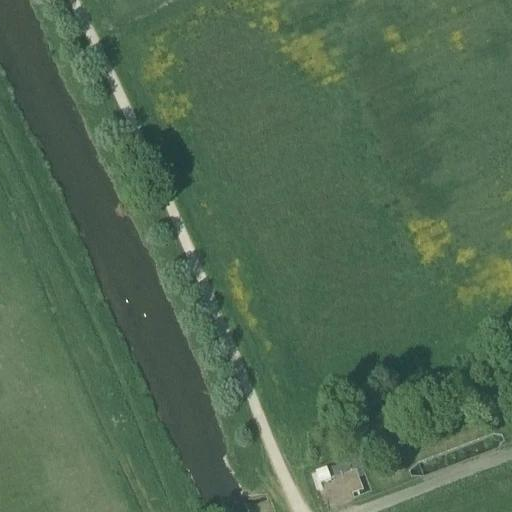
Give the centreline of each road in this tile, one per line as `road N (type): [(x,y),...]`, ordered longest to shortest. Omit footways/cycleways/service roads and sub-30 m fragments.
road 1 (track): [(301,511),(72,0)]
road 2 (track): [(361,511),(511,456)]
